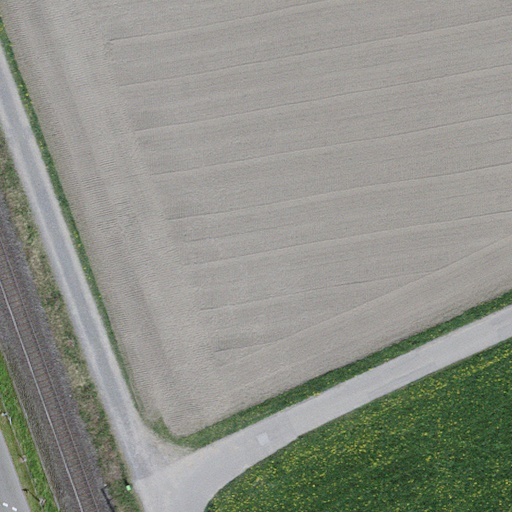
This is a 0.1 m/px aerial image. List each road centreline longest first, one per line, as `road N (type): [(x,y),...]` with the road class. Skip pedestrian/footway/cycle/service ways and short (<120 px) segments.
road 1 (track): [(157,491),(134,449),(0,74)]
road 2 (track): [(511,328),(157,491)]
